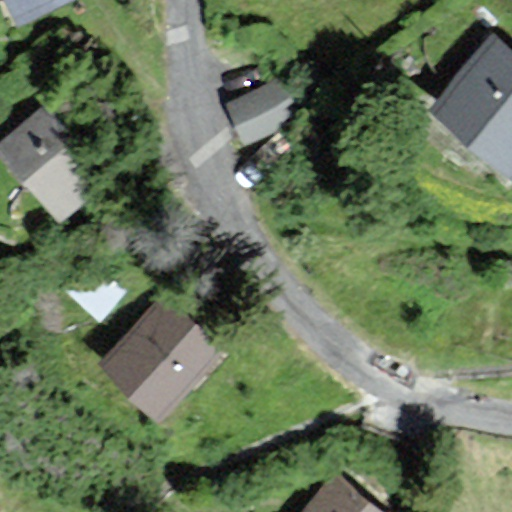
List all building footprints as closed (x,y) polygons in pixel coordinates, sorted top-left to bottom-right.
[(0,0),(0,11),(24,0),(0,0)] [(511,159),(511,30),(496,16),(432,86),(511,159)] [(285,73),(230,92),(243,132),(298,113),(285,73)] [(52,86),(0,123),(0,128),(60,211),(115,171),(52,86)] [(228,344),(164,285),(104,349),(168,408),(228,344)] [(392,511),(333,463),(293,511),(392,511)]
